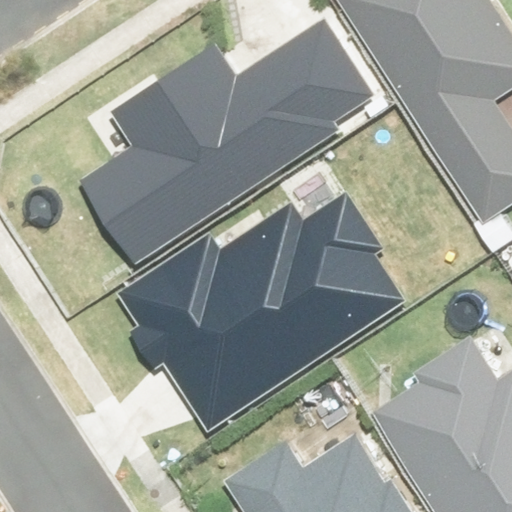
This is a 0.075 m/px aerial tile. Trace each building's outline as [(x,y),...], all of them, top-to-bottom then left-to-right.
[(511,43),(485,0),(364,0),(352,8),(486,226),(511,210),(511,118),(499,98),(511,89),(511,43)] [(329,158),(397,111),(331,15),(246,72),(225,41),(114,117),(139,154),(88,189),(150,280),(329,158)] [(150,280),(126,297),(219,434),(422,295),(329,158),(150,280)] [(511,511),(511,382),(508,385),(482,345),(380,410),(445,511),(511,511)] [(411,511),(361,440),(313,473),(296,449),(236,491),(251,511),(411,511)]
